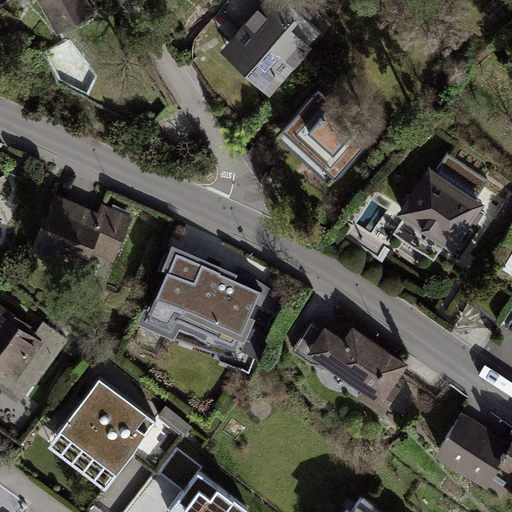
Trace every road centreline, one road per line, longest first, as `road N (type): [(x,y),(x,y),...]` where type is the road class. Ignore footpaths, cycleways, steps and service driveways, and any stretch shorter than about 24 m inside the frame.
road 1 (residential): [(225,213),(353,284),(511,397)]
road 2 (residential): [(0,114),(225,213)]
road 3 (residential): [(225,213),(232,165),(129,0)]
